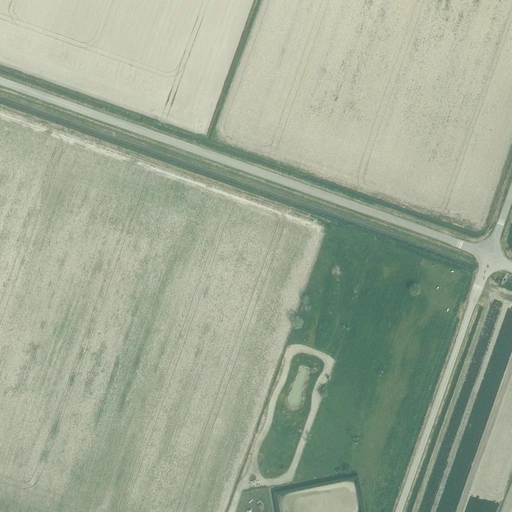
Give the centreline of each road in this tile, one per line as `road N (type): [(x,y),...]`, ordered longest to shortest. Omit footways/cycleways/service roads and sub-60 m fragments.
road 1 (unclassified): [(489,257),(0,81)]
road 2 (unclassified): [(489,257),(398,511)]
